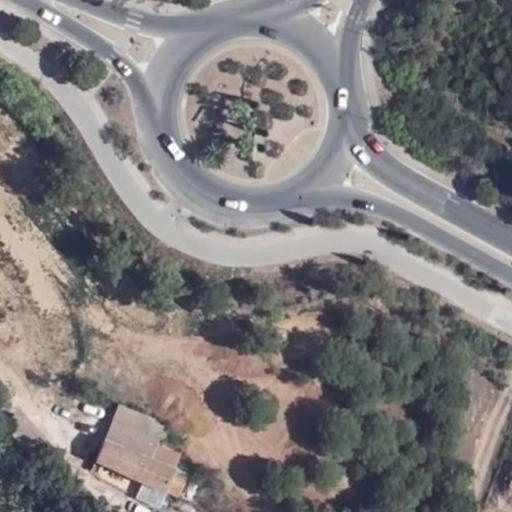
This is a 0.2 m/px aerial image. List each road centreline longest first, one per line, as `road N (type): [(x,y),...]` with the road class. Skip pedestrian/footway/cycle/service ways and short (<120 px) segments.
road 1 (primary): [(296,192),(368,200),(511,273)]
road 2 (primary): [(511,233),(387,168),(343,122)]
road 3 (primary): [(160,110),(164,138),(195,184),(245,203),(296,192)]
road 4 (primary): [(36,0),(114,56),(160,110)]
road 5 (primary): [(206,32),(63,0)]
